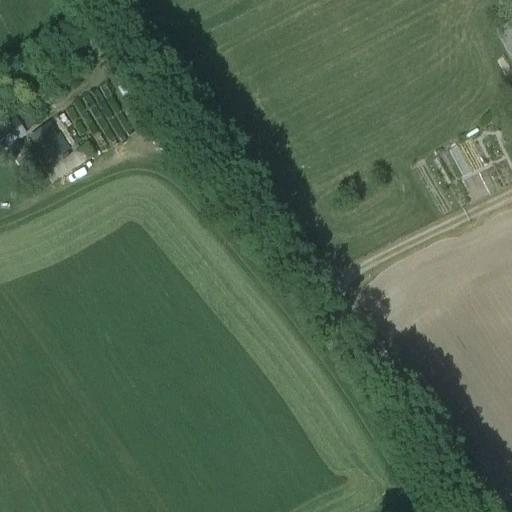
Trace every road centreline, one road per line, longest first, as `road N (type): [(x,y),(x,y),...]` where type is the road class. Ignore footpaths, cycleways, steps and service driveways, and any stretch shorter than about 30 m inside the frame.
road 1 (unclassified): [(479,511),(202,153),(96,0)]
road 2 (track): [(511,196),(313,296)]
